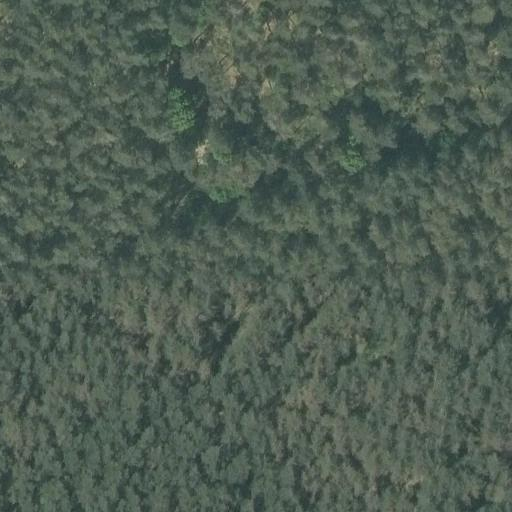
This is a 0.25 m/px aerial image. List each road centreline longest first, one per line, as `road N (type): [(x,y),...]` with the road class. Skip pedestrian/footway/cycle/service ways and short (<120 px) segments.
road 1 (track): [(0,293),(167,183),(511,100)]
road 2 (track): [(150,0),(154,145),(167,183)]
